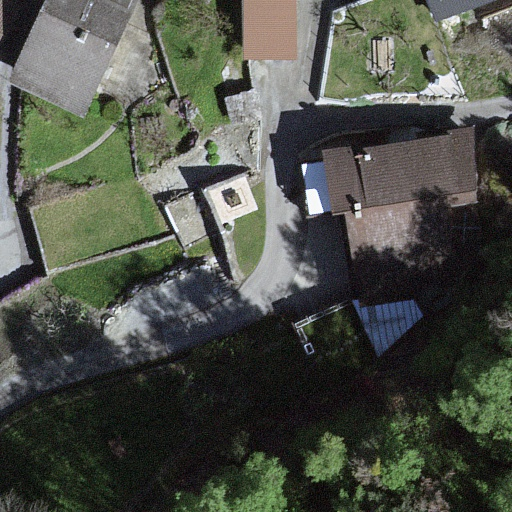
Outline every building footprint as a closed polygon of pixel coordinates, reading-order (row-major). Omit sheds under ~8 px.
[(0,0),(0,49),(18,7),(2,0),(0,0)] [(141,0),(44,0),(8,85),(78,126),(116,45),(141,0)] [(296,0),(242,0),(249,65),(301,59),(296,0)] [(435,0),(445,24),(507,0),(435,0)] [(471,134),(345,159),(373,302),(506,284),(471,134)]
